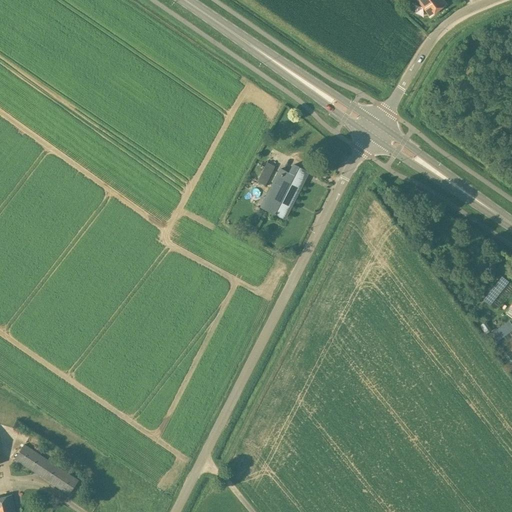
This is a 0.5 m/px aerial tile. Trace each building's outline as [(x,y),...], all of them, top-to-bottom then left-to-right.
[(434,14),(445,5),(447,4),(444,0),(416,0),(430,17),(434,14)] [(265,186),(275,166),(267,162),(257,182),(265,186)] [(294,165),(289,173),(280,169),(261,207),(284,219),(308,172),(294,165)] [(490,306),(509,282),(501,276),(486,297),(485,296),(482,300),(490,306)] [(490,319),(478,302),(472,307),(484,324),(490,319)] [(511,323),(510,321),(494,330),(499,339),(511,331),(511,323)] [(24,444),(14,459),(69,495),(79,480),(24,444)] [(0,511),(15,511),(12,494),(0,496),(0,511)]
